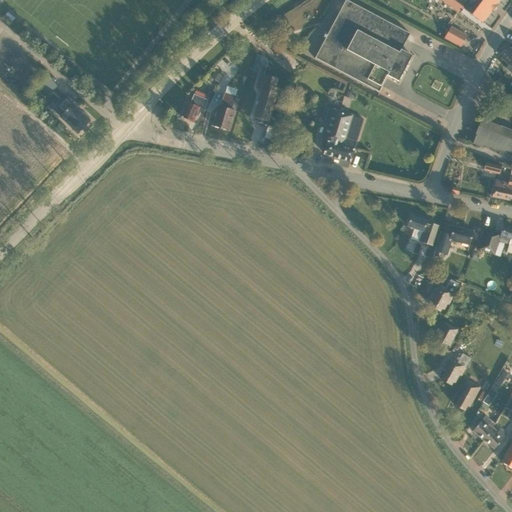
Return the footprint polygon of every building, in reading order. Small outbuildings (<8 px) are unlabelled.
[(410,34),(345,0),(315,58),(379,92),(387,76),(398,81),(411,55),(401,50),(410,34)] [(441,0),(458,12),(462,7),(483,22),(492,10),(496,5),(496,4),(499,0),(441,0)] [(4,16),(12,22),(15,18),(7,12),(4,16)] [(460,47),(467,35),(451,26),(445,38),(460,47)] [(278,40),(289,41),(290,30),(279,29),(278,40)] [(511,50),(510,48),(501,58),(509,64),(506,68),(511,73),(511,50)] [(251,71),(257,73),(259,66),(262,55),(256,54),(251,71)] [(262,55),(259,66),(266,69),(268,61),(262,55)] [(222,75),(214,71),(211,78),(218,82),(222,75)] [(263,120),(269,122),(279,89),(275,87),(278,79),(261,74),(256,89),(261,90),(253,117),(258,119),(258,122),(262,123),(263,120)] [(48,78),(41,85),(50,94),(57,86),(48,78)] [(357,92),(348,89),(345,97),(355,100),(357,92)] [(235,96),(225,93),(221,106),(218,106),(212,126),(228,131),(235,110),(231,109),(235,96)] [(201,109),(203,110),(207,100),(194,94),(190,103),(187,102),(181,117),(193,123),(196,115),(198,116),(201,109)] [(75,101),(69,95),(58,107),(64,112),(60,116),(78,133),(89,121),(71,105),(75,101)] [(352,116),(332,109),(323,139),(328,141),(324,154),(350,162),(356,142),(345,139),(352,116)] [(511,131),(482,119),(476,134),(473,144),(483,148),(483,146),(500,152),(499,154),(509,158),(510,154),(511,154),(511,131)] [(501,166),(486,162),(484,170),(499,174),(501,166)] [(511,175),(510,175),(508,183),(496,180),(492,197),(511,201),(511,175)] [(419,242),(433,246),(440,226),(427,222),(427,221),(411,216),(407,227),(414,229),(422,232),(419,242)] [(498,241),(511,245),(511,226),(503,224),(500,235),(485,229),(479,249),(494,254),(498,241)] [(451,240),(469,245),(473,231),(453,226),(451,235),(441,232),(435,251),(446,255),(451,240)] [(438,278),(429,274),(426,281),(435,284),(438,278)] [(447,304),(448,305),(454,294),(438,285),(432,296),(434,297),(429,305),(440,311),(442,309),(444,310),(447,304)] [(453,341),(454,341),(460,331),(443,322),(437,333),(440,334),(435,342),(446,348),(447,345),(449,347),(453,341)] [(460,378),(471,358),(462,353),(456,363),(449,359),(443,369),(445,371),(440,379),(451,385),(453,382),(455,383),(458,378),(460,378)] [(504,370),(495,384),(500,387),(506,378),(508,374),(504,370)] [(467,406),(469,407),(480,388),(466,380),(458,395),(460,396),(454,405),(464,411),(467,406)] [(497,393),(491,388),(482,401),(489,406),(497,393)] [(487,393),(482,391),(478,398),(482,401),(487,393)] [(483,440),(493,428),(495,425),(484,416),(472,431),(483,440)] [(493,428),(483,440),(494,449),(506,434),(500,429),(497,432),(493,428)] [(511,442),(504,457),(505,458),(502,463),(511,468),(511,442)]
